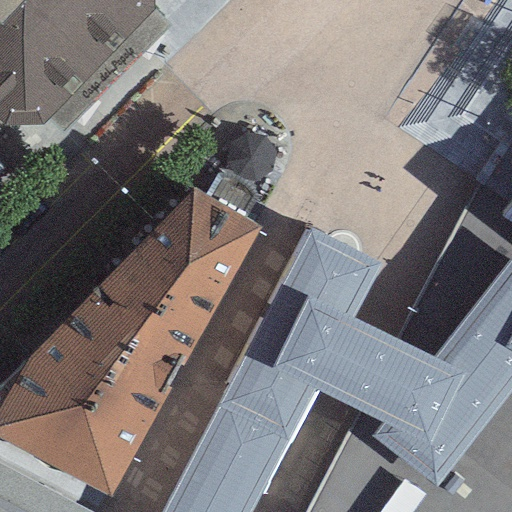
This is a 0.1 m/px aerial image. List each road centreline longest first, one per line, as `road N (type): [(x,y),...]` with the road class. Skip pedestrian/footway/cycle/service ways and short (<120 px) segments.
road 1 (residential): [(339,150),(401,233),(406,274),(282,511)]
road 2 (residential): [(160,486),(339,150)]
road 3 (residential): [(191,86),(0,278)]
road 4 (residential): [(333,0),(249,29),(191,86)]
road 5 (residential): [(339,150),(344,0)]
